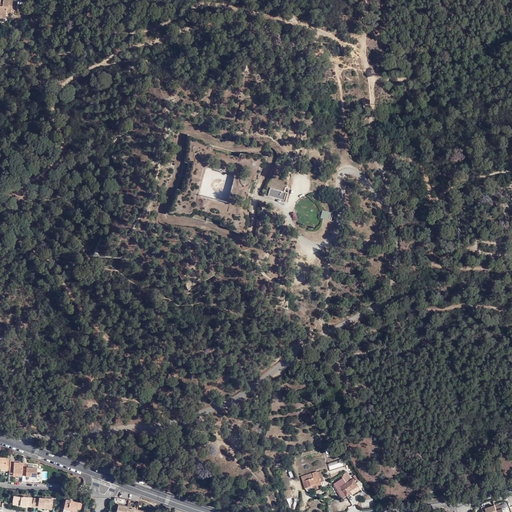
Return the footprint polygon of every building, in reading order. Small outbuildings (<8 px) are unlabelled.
[(0,0),(0,15),(0,16),(0,18),(5,18),(6,11),(10,12),(10,9),(15,10),(16,0),(14,0),(0,0)] [(189,164),(182,189),(177,189),(167,213),(195,216),(196,213),(210,216),(221,219),(221,225),(247,235),(250,208),(246,206),(253,181),(257,181),(268,156),(241,153),(239,157),(225,153),(213,149),(213,145),(188,134),(185,162),(189,164)] [(287,192),(271,187),(269,195),(285,200),(287,192)] [(324,221),(325,219),(332,221),(334,213),(325,210),(325,209),(324,207),(323,205),(321,204),(319,203),(317,202),(315,201),(312,201),(310,201),(308,202),(306,203),(304,204),(303,206),(301,208),(301,210),(300,212),(300,214),(300,216),(301,219),(302,222),(303,223),(305,224),(307,226),(309,227),(313,227),(316,227),(318,226),(320,225),(322,223),(324,221)] [(1,457),(0,457),(0,468),(5,469),(4,471),(8,471),(9,460),(5,460),(5,457),(1,457)] [(14,461),(9,460),(8,471),(8,473),(12,473),(15,473),(21,473),(21,468),(22,463),(17,462),(13,462),(14,461)] [(36,469),(26,468),(25,475),(25,476),(36,477),(36,473),(36,469)] [(313,485),(321,482),(319,476),(315,476),(314,473),(305,476),(306,479),(302,480),(304,487),(305,487),(313,485)] [(343,476),(343,477),(334,483),(342,498),(346,496),(348,495),(351,493),(350,491),(358,486),(354,478),(351,480),(351,479),(347,475),(346,473),(343,475),(344,475),(343,476)] [(285,498),(292,498),(290,483),(283,483),(285,498)] [(351,493),(352,494),(352,495),(360,490),(358,486),(350,491),(351,493)] [(11,504),(12,504),(21,505),(21,506),(26,507),(26,506),(27,498),(22,497),(22,498),(12,497),(11,504)] [(42,507),(51,508),(52,499),(44,498),(44,499),(38,498),(38,499),(33,498),(31,507),(37,507),(38,505),(43,506),(42,507)] [(71,509),(71,511),(76,511),(77,508),(80,509),(82,503),(65,500),(63,507),(71,509)]
